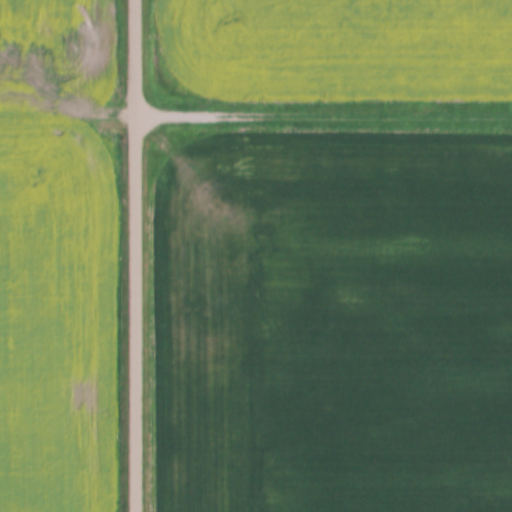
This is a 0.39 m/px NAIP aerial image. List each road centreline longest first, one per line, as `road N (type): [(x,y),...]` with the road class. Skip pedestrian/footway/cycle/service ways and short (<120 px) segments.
road 1 (track): [(511,114),(0,111)]
road 2 (residential): [(139,511),(139,0)]
